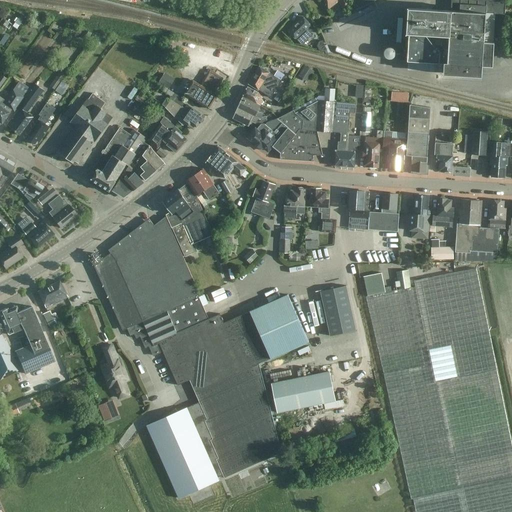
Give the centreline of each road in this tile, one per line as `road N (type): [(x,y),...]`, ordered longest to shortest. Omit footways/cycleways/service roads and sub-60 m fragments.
road 1 (tertiary): [(511,188),(282,171),(214,125)]
road 2 (residential): [(118,218),(0,141)]
road 3 (primary): [(0,289),(118,218)]
road 4 (primary): [(118,218),(214,125)]
road 5 (primary): [(214,125),(278,11)]
